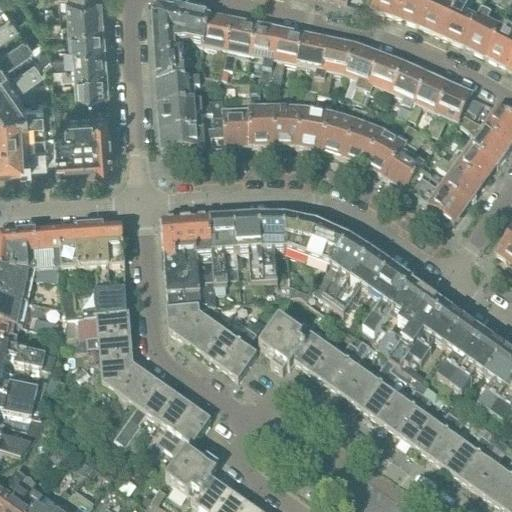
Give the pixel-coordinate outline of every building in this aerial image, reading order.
[(45,15),(46,23),(102,19),(100,0),(59,0),(60,18),(56,18),(53,14),(45,15)] [(375,0),(370,13),(394,21),(404,0),(375,0)] [(404,0),(394,21),(417,30),(431,0),(404,0)] [(432,0),(431,0),(417,30),(439,40),(459,0),(446,0),(444,5),(432,0)] [(459,0),(439,40),(462,50),(477,21),(465,16),(472,0),(459,0)] [(498,8),(502,0),(492,0),(490,4),(495,7),(498,8)] [(511,0),(502,0),(498,8),(508,13),(511,4),(511,0)] [(486,3),(477,21),(462,50),(485,62),(501,30),(487,24),(495,7),(490,4),(486,3)] [(3,6),(0,8),(0,38),(18,26),(11,15),(9,16),(3,6)] [(158,11),(152,17),(157,86),(184,84),(182,58),(175,59),(173,33),(177,12),(174,11),(171,14),(158,11)] [(177,12),(173,33),(175,59),(182,58),(188,47),(196,48),(203,50),(209,22),(182,16),(181,12),(177,12)] [(69,31),(70,45),(72,45),(104,43),(102,19),(46,23),(35,24),(45,39),(50,39),(50,33),(69,31)] [(213,57),(208,83),(213,84),(220,84),(223,73),(223,70),(233,27),(221,24),(220,21),(215,20),(212,22),(209,22),(203,50),(203,51),(216,54),(216,58),(213,57)] [(244,29),(233,27),(223,70),(223,73),(233,75),(235,67),(229,66),(231,57),(250,61),(257,32),(253,31),(252,27),(246,26),(244,29)] [(511,31),(503,27),(501,30),(485,62),(506,73),(511,61),(511,31)] [(271,80),(281,37),(257,32),(250,61),(265,64),(260,88),(265,89),(269,89),(271,80)] [(0,69),(27,51),(33,47),(25,35),(0,53),(0,69)] [(298,71),(304,42),(281,37),(271,80),(269,89),(279,91),(283,68),(298,71)] [(305,42),(304,42),(298,71),(310,73),(307,95),(316,96),(317,96),(330,47),(317,44),(318,41),(306,39),(305,42)] [(50,71),(67,70),(105,66),(104,43),(72,45),(70,45),(64,46),(65,61),(50,63),(50,71)] [(346,81),(355,52),(350,51),(349,48),(343,47),(341,49),(330,47),(317,96),(329,99),(331,87),(326,86),(328,77),(346,81)] [(0,70),(0,109),(24,108),(12,92),(41,72),(27,51),(0,70)] [(379,61),(355,52),(346,81),(358,85),(352,105),(363,108),(365,102),(379,61)] [(201,59),(194,60),(192,60),(190,70),(198,71),(201,59)] [(402,70),(379,61),(365,102),(368,101),(374,103),(377,102),(380,93),(393,97),(404,71),(402,70)] [(67,70),(60,70),(60,78),(60,80),(74,79),(75,94),(88,93),(107,91),(105,66),(67,70)] [(60,78),(60,70),(50,71),(51,79),(60,78)] [(406,72),(404,71),(393,97),(405,103),(396,121),(407,126),(411,116),(427,81),(414,75),(414,72),(409,70),(406,72)] [(427,81),(407,126),(413,128),(421,111),(436,118),(449,91),(445,89),(445,86),(440,83),(437,86),(427,81)] [(199,83),(184,84),(157,86),(158,110),(196,107),(195,93),(214,92),(213,84),(208,83),(199,82),(199,83)] [(249,97),(249,96),(249,87),(238,86),(238,97),(249,97)] [(249,87),(249,96),(259,96),(259,88),(249,87)] [(427,137),(426,139),(439,145),(449,123),(459,128),(463,118),(465,114),(471,101),(449,91),(436,118),(427,137)] [(276,115),(273,151),(297,152),(307,95),(298,93),(295,112),(293,112),(292,116),(276,115)] [(320,156),(330,121),(315,119),(316,115),(313,114),(316,96),(307,95),(297,152),(320,156)] [(273,151),(276,115),(260,116),(260,111),(257,112),(259,100),(249,100),(249,104),(249,152),(261,151),(263,154),(269,154),(270,151),(273,151)] [(222,119),(223,132),(224,132),(224,141),(225,153),(229,153),(231,156),(236,156),(238,152),(249,152),(249,104),(241,103),(241,118),(223,119),(222,119)] [(196,107),(158,110),(160,136),(201,133),(200,118),(212,117),(223,117),(222,105),(196,107)] [(24,108),(0,109),(0,137),(55,134),(55,130),(53,106),(24,108)] [(343,163),(362,114),(354,111),(349,122),(347,122),(345,126),(330,121),(320,156),(343,163)] [(65,129),(55,130),(55,134),(57,164),(94,162),(97,161),(98,165),(109,164),(109,160),(112,160),(109,113),(65,117),(65,129)] [(511,150),(511,122),(497,113),(484,132),(511,152),(511,150)] [(365,172),(381,140),(367,134),(369,130),(367,129),(371,118),(362,114),(343,163),(365,172)] [(475,121),(465,114),(463,118),(472,124),(475,121)] [(223,117),(212,117),(213,133),(223,132),(222,119),(223,119),(223,117)] [(476,145),(470,152),(495,169),(497,171),(511,152),(484,132),(472,124),(463,118),(459,128),(469,135),(476,145)] [(395,147),(381,140),(365,172),(367,173),(367,177),(372,179),(375,177),(385,183),(411,142),(417,132),(410,128),(399,144),(397,143),(395,147)] [(201,133),(160,136),(161,156),(186,155),(186,159),(203,158),(202,154),(212,153),(211,142),(224,141),(224,132),(223,132),(213,133),(201,133)] [(427,137),(417,132),(411,142),(420,148),(426,139),(427,137)] [(57,164),(55,134),(0,137),(0,168),(6,168),(6,174),(24,173),(24,167),(57,164)] [(406,196),(419,175),(422,169),(411,161),(420,148),(411,142),(385,183),(395,189),(394,193),(399,196),(402,194),(406,196)] [(442,161),(481,189),(495,169),(470,152),(464,162),(456,156),(450,164),(443,160),(442,161)] [(474,198),(481,189),(442,161),(437,168),(451,179),(443,191),(467,208),(469,205),(472,206),(476,202),(474,198)] [(443,191),(419,175),(406,196),(428,211),(443,222),(443,225),(448,228),(450,227),(453,228),(467,208),(443,191)] [(259,223),(234,224),(237,260),(248,259),(250,290),(263,289),(259,223)] [(259,223),(263,289),(264,300),(272,298),(274,289),(277,289),(275,259),(286,258),(284,223),(259,223)] [(284,223),(286,258),(328,272),(348,244),(316,229),(284,223)] [(234,224),(209,226),(211,263),(214,299),(225,299),(225,291),(227,291),(225,274),(237,273),(237,260),(234,224)] [(211,263),(209,226),(167,229),(162,235),(164,266),(197,263),(211,263)] [(122,237),(116,232),(58,236),(61,272),(61,276),(94,274),(95,283),(87,284),(88,296),(110,295),(109,273),(125,272),(122,237)] [(61,272),(58,236),(26,238),(28,275),(36,274),(59,272),(61,272)] [(511,236),(496,259),(506,266),(506,270),(511,274),(511,273),(511,236)] [(0,239),(0,276),(28,275),(26,238),(0,239)] [(327,276),(312,297),(320,303),(331,311),(369,257),(348,244),(328,272),(338,278),(335,282),(327,276)] [(369,257),(331,311),(342,318),(360,293),(369,300),(389,271),(370,258),(369,257)] [(197,263),(164,266),(167,314),(198,311),(214,310),(214,299),(211,263),(197,263)] [(379,306),(361,332),(373,340),(391,314),(410,286),(389,271),(369,300),(379,306)] [(59,272),(36,274),(33,284),(57,286),(59,272)] [(0,276),(0,300),(22,305),(28,275),(0,276)] [(443,309),(410,286),(391,314),(401,321),(397,327),(408,335),(401,344),(388,335),(374,354),(395,369),(399,372),(443,309)] [(288,292),(289,305),(303,304),(308,307),(310,299),(288,292)] [(83,321),(128,318),(126,294),(110,295),(88,296),(62,298),(63,314),(66,323),(83,321)] [(0,326),(14,330),(16,330),(19,316),(25,317),(27,306),(22,305),(0,300),(0,326)] [(443,309),(399,372),(411,380),(417,384),(419,386),(423,380),(416,375),(430,354),(429,353),(434,345),(444,352),(463,324),(455,318),(443,309)] [(168,336),(184,347),(202,322),(198,319),(198,311),(167,314),(168,336)] [(130,342),(128,318),(83,321),(85,341),(85,342),(98,341),(111,340),(111,343),(130,342)] [(222,335),(202,322),(184,347),(204,361),(222,335)] [(277,324),(258,352),(275,363),(270,370),(282,378),(287,372),(289,373),(294,367),(308,346),(277,324)] [(446,365),(436,379),(445,385),(440,392),(444,395),(484,338),(463,324),(444,352),(453,358),(447,366),(446,365)] [(11,342),(14,330),(0,326),(0,349),(27,355),(28,348),(16,346),(16,343),(11,342)] [(232,341),(222,335),(204,361),(219,372),(225,363),(229,364),(234,357),(232,356),(249,332),(242,328),(232,341)] [(256,338),(249,332),(232,356),(234,357),(229,364),(225,363),(219,372),(238,385),(256,359),(246,352),(256,338)] [(484,338),(444,395),(448,398),(453,391),(461,397),(471,383),(470,382),(475,374),(485,381),(505,353),(484,338)] [(99,351),(100,365),(131,363),(130,342),(111,343),(111,340),(98,341),(85,342),(85,341),(76,344),(76,355),(89,354),(89,352),(99,351)] [(313,380),(330,355),(311,341),(308,346),(294,367),(313,380)] [(334,383),(328,391),(345,404),(363,378),(354,372),(369,351),(362,345),(357,353),(341,375),(343,377),(338,383),(334,383)] [(313,380),(328,391),(334,383),(338,383),(343,377),(341,375),(357,353),(349,348),(339,362),(330,355),(313,380)] [(0,375),(3,376),(5,365),(13,367),(13,368),(49,376),(54,361),(27,355),(0,349),(0,375)] [(487,394),(477,408),(486,414),(481,421),(485,424),(511,385),(511,357),(505,353),(485,381),(494,387),(488,395),(487,394)] [(131,363),(100,365),(102,387),(121,401),(139,375),(132,370),(131,363)] [(363,378),(345,404),(361,414),(366,406),(371,406),(375,400),(374,399),(395,369),(387,364),(372,385),(363,378)] [(361,414),(378,427),(396,402),(387,395),(397,381),(406,388),(411,380),(399,372),(395,369),(374,399),(375,400),(371,406),(366,406),(361,414)] [(80,385),(89,378),(84,371),(75,378),(80,385)] [(36,383),(34,392),(9,387),(8,388),(1,387),(3,376),(0,375),(0,401),(39,409),(39,406),(46,385),(36,383)] [(121,401),(138,413),(145,402),(148,404),(159,389),(139,375),(121,401)] [(419,386),(417,384),(412,392),(415,394),(405,408),(396,402),(378,427),(393,438),(399,429),(404,430),(408,423),(407,422),(428,392),(419,386)] [(511,385),(485,424),(489,426),(494,420),(502,426),(511,412),(511,411),(511,408),(511,385)] [(159,428),(159,427),(177,402),(159,389),(148,404),(145,402),(138,413),(115,445),(126,452),(140,431),(138,430),(146,418),(159,428)] [(393,438),(411,450),(429,425),(420,418),(429,404),(435,408),(440,401),(428,392),(407,422),(408,423),(404,430),(399,429),(393,438)] [(26,449),(30,450),(41,434),(39,409),(0,401),(0,415),(3,416),(2,418),(30,423),(25,443),(26,449)] [(195,414),(177,402),(159,427),(169,433),(154,455),(161,460),(166,452),(182,429),(180,428),(185,422),(189,422),(195,414)] [(438,431),(429,425),(411,450),(426,461),(432,453),(436,453),(441,446),(439,445),(455,423),(460,415),(453,410),(438,431)] [(210,425),(195,414),(189,422),(185,422),(180,428),(182,429),(166,452),(173,457),(183,443),(192,450),(210,425)] [(426,461),(444,473),(462,448),(452,442),(462,428),(455,423),(439,445),(441,446),(436,453),(432,453),(426,461)] [(471,455),(462,448),(444,473),(459,484),(465,476),(469,476),(474,470),(472,468),(493,439),(477,427),(470,437),(479,443),(471,455)] [(465,476),(459,484),(477,496),(495,471),(504,458),(509,450),(501,444),(493,439),(472,468),(474,470),(469,476),(465,476)] [(0,457),(9,461),(20,464),(30,450),(26,449),(13,444),(0,441),(0,457)] [(185,455),(166,482),(195,502),(195,503),(210,482),(212,484),(217,477),(214,475),(218,469),(206,460),(201,467),(185,455)] [(0,464),(2,465),(9,461),(0,457),(0,464)] [(73,473),(82,479),(88,470),(79,464),(73,473)] [(477,496),(492,507),(498,499),(502,499),(507,493),(505,491),(511,481),(511,466),(504,478),(495,471),(477,496)] [(0,511),(2,511),(11,501),(16,492),(17,492),(25,481),(16,474),(2,494),(0,492),(0,511)] [(122,480),(115,490),(128,499),(135,489),(122,480)] [(11,501),(2,511),(34,511),(35,511),(42,502),(28,493),(33,486),(31,484),(25,481),(17,492),(16,492),(11,501)] [(511,511),(511,481),(505,491),(507,493),(502,499),(498,499),(492,507),(498,511),(511,511)] [(195,502),(191,507),(199,511),(217,511),(229,496),(212,484),(210,482),(195,503),(195,502)] [(151,504),(145,511),(160,511),(157,510),(166,498),(159,493),(151,504)] [(36,511),(35,511),(34,511),(62,511),(71,500),(62,494),(49,511),(36,511)] [(71,500),(62,511),(91,511),(92,511),(90,510),(92,508),(75,496),(74,499),(72,498),(71,500)] [(244,511),(247,508),(229,496),(217,511),(244,511)]
